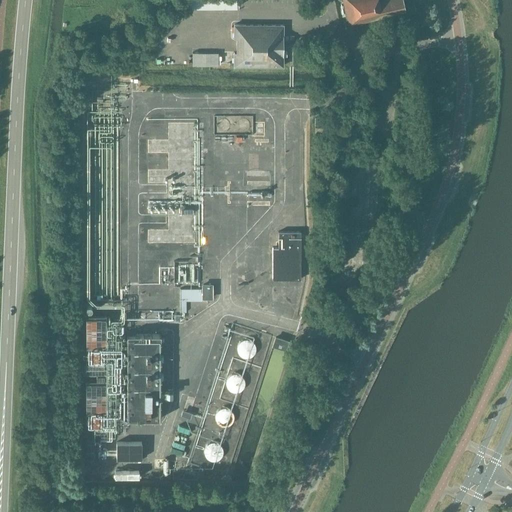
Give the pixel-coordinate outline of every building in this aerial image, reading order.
[(382,18),(382,16),(405,11),(402,0),(342,0),(348,26),(382,18)] [(284,26),(234,26),(234,68),(284,68),(284,26)] [(263,122),(253,123),(254,140),(264,139),(263,122)] [(227,128),(227,126),(226,125),(224,123),(223,123),(221,123),(219,124),(217,126),(217,128),(217,129),(219,131),(220,132),(222,133),(224,132),(225,132),(226,130),(227,128)] [(247,128),(247,126),(246,125),(244,123),(243,123),(241,123),(239,124),(238,126),(238,128),(238,130),(239,131),(240,132),(242,133),(244,132),(245,132),(247,130),(247,128)] [(297,279),(296,230),(281,231),(282,253),(270,253),(270,279),(297,279)] [(213,300),(213,285),(203,285),(203,290),(180,290),(180,313),(182,313),(183,313),(184,313),(185,313),(185,300),(213,300)] [(86,318),(86,376),(106,376),(105,318),(86,318)] [(127,419),(160,419),(160,335),(126,335),(127,419)] [(257,350),(257,346),(256,345),(255,343),(252,341),(251,340),(248,339),(244,340),(241,342),(239,343),(238,345),(237,348),(238,352),(238,354),(240,356),(243,358),(246,359),(249,359),(251,359),(254,357),(256,354),(257,350)] [(289,353),(292,343),(278,339),(275,349),(289,353)] [(247,384),(246,380),(245,378),(244,376),(241,374),(238,373),(235,373),(233,373),(231,374),(229,375),(227,378),(226,380),(226,383),(226,386),(227,388),(228,390),(231,393),(233,393),(235,394),(239,394),(243,392),(245,390),(246,388),(247,384)] [(87,383),(87,424),(106,424),(106,383),(87,383)] [(216,416),(217,422),(220,424),(223,426),(227,426),(230,425),(233,422),(234,419),(234,415),(232,411),(229,409),(225,408),(221,410),(218,413),(216,416)] [(224,453),(224,452),(223,449),(222,446),(221,445),(219,444),(216,443),(214,442),(212,443),(208,445),(206,447),(205,449),(205,453),(206,456),(208,459),(211,460),(214,461),(218,461),(221,459),(223,456),(224,455),(224,453)]
